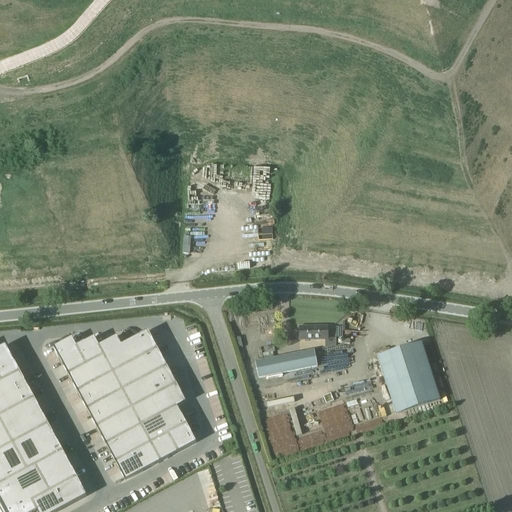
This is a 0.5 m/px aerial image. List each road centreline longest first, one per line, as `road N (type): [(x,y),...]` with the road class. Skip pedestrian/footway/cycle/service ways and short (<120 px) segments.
road 1 (residential): [(107,498),(209,441),(178,327),(164,320),(20,335)]
road 2 (tertiary): [(511,318),(322,288),(211,293)]
road 3 (unclassified): [(278,511),(211,293)]
road 4 (tertiary): [(211,293),(0,318)]
road 5 (residential): [(20,335),(107,498)]
